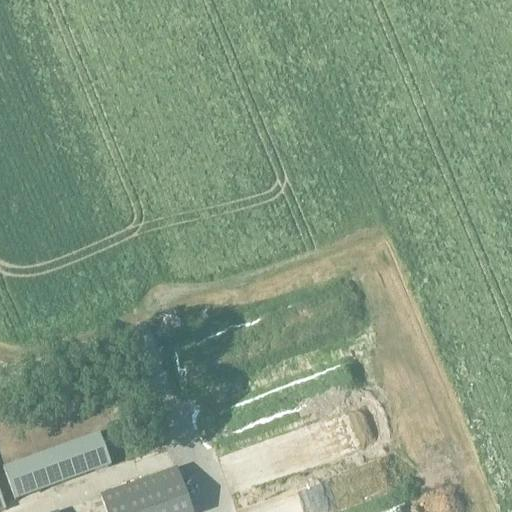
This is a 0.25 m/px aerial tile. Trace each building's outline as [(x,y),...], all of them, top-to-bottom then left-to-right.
[(430,417),(460,407),(451,382),(422,391),(430,417)] [(283,463),(363,441),(365,447),(386,441),(376,407),(275,434),(283,463)] [(175,419),(195,473),(212,467),(193,413),(175,419)] [(1,468),(14,501),(109,468),(97,433),(1,468)] [(190,511),(176,469),(99,496),(104,511),(190,511)]
